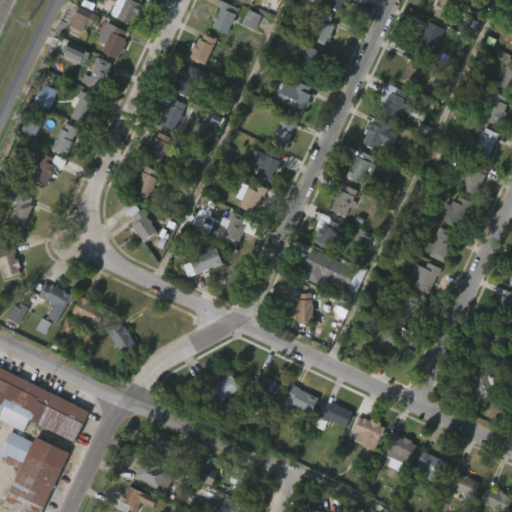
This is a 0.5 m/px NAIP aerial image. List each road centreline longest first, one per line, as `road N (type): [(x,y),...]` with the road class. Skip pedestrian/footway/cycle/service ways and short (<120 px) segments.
road 1 (residential): [(130,404),(152,371),(241,323),(395,0)]
road 2 (residential): [(97,235),(122,266),(511,449)]
road 3 (residential): [(0,340),(295,481)]
road 4 (residential): [(97,235),(99,191),(185,0)]
road 5 (residential): [(418,406),(511,198)]
road 6 (residential): [(0,122),(57,0)]
road 7 (residential): [(70,511),(121,399)]
